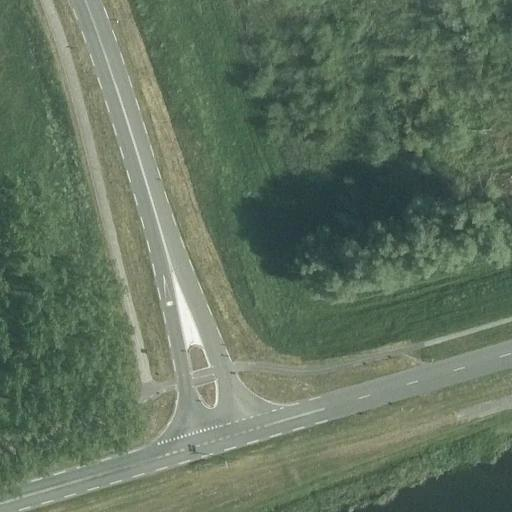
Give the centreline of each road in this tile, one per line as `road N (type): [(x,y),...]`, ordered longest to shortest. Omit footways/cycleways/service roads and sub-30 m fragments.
road 1 (unclassified): [(249,430),(511,354)]
road 2 (primary): [(84,0),(168,258)]
road 3 (secondary): [(0,503),(197,446)]
road 4 (primary): [(168,258),(197,446)]
road 5 (primary): [(249,430),(168,258)]
